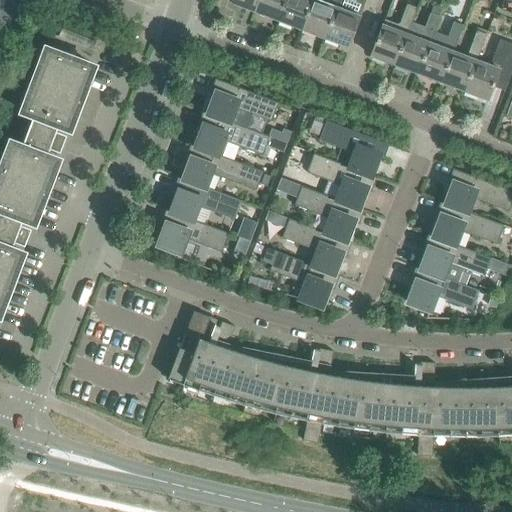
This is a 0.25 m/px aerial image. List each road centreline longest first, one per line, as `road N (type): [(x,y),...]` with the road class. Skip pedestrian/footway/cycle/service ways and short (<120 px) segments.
road 1 (tertiary): [(305,511),(22,438)]
road 2 (residential): [(90,249),(228,304),(354,336)]
road 3 (residential): [(428,133),(172,29)]
road 4 (residential): [(90,249),(172,29)]
road 5 (residential): [(354,336),(428,133)]
road 6 (residential): [(22,438),(90,249)]
road 7 (residential): [(354,336),(511,341)]
